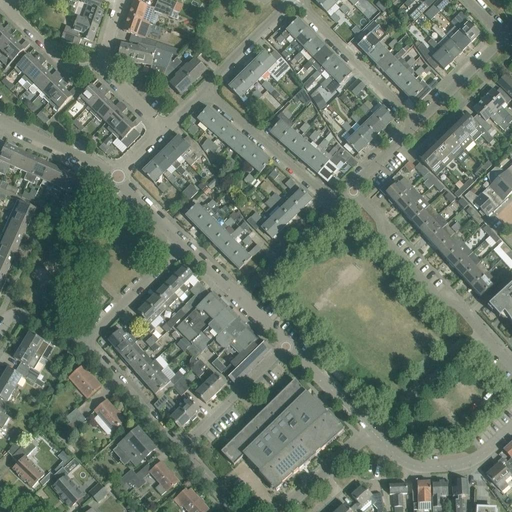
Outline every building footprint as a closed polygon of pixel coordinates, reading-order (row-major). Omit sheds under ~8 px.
[(87,6),(83,19),(99,25),(104,12),(99,10),(102,1),(100,0),(81,0),(81,3),(87,6)] [(158,0),(157,3),(173,11),(176,3),(168,0),(158,0)] [(326,14),(334,7),(336,5),(331,0),(317,0),(316,2),(315,1),(315,2),(326,14)] [(448,3),(444,0),(439,0),(434,6),(439,12),(448,3)] [(152,8),(144,5),(134,2),(129,17),(147,23),(147,22),(148,22),(148,21),(149,21),(149,20),(150,19),(150,18),(150,17),(150,16),(149,16),(152,8)] [(173,11),(157,3),(153,12),(176,20),(179,14),(173,11)] [(424,3),(410,17),(414,21),(428,7),(424,3)] [(349,11),(344,5),(339,9),(345,15),(346,14),(351,20),(354,16),(349,11)] [(434,6),(425,15),(430,20),(439,12),(434,6)] [(451,23),(456,28),(460,32),(459,32),(470,43),(479,35),(480,35),(469,23),(470,22),(461,13),(451,23)] [(340,20),(335,14),(331,18),(336,23),(340,20)] [(92,42),(99,25),(83,19),(78,17),(73,29),(66,26),(63,34),(59,33),(60,32),(58,32),(56,38),(61,40),(78,47),(81,38),(92,42)] [(147,23),(129,17),(124,32),(143,39),(141,44),(151,48),(172,55),(178,56),(182,51),(145,39),(150,24),(147,23)] [(290,35),(295,40),(307,29),(298,20),(299,20),(298,19),(276,41),(280,44),(285,39),(286,40),(290,35)] [(452,32),(456,28),(451,23),(450,22),(446,26),(452,32)] [(0,40),(12,28),(9,24),(3,30),(0,27),(0,40)] [(359,47),(367,56),(379,45),(370,36),(378,28),(373,24),(358,38),(363,42),(358,47),(359,47)] [(437,45),(453,61),(461,52),(450,41),(435,26),(432,29),(442,40),(437,45)] [(356,27),(351,31),(356,36),(360,32),(356,27)] [(0,55),(1,57),(15,42),(10,37),(16,31),(12,28),(0,40),(0,55)] [(299,44),(304,49),(315,38),(307,29),(295,40),(291,44),(290,44),(285,49),(289,53),(294,48),(295,49),(299,44)] [(459,32),(450,41),(461,52),(470,43),(459,32)] [(324,47),(315,38),(304,49),(313,58),(324,47)] [(394,40),(388,46),(392,50),(398,44),(394,40)] [(432,59),(437,64),(444,71),(444,70),(453,61),(437,45),(432,40),(428,43),(438,53),(432,59)] [(30,45),(26,41),(20,47),(15,42),(1,57),(0,57),(0,61),(7,68),(30,45)] [(418,42),(415,44),(427,61),(432,56),(423,44),(421,45),(418,42)] [(203,52),(194,43),(189,48),(198,57),(203,52)] [(162,80),(165,71),(172,55),(151,48),(138,45),(137,48),(121,44),(118,56),(124,57),(124,60),(151,66),(149,76),(162,80)] [(388,54),(379,45),(367,56),(376,65),(388,54)] [(333,56),(324,47),(313,58),(303,68),(296,75),(299,79),(312,67),(317,72),(333,56)] [(388,54),(376,65),(384,74),(401,58),(406,52),(403,49),(398,54),(397,54),(392,59),(388,54)] [(286,63),(284,61),(277,53),(272,58),(264,51),(264,52),(265,52),(256,61),(267,72),(277,82),(290,69),(286,63)] [(300,53),(294,59),(291,63),(293,66),(297,62),(298,63),(304,57),(300,53)] [(22,72),(25,76),(43,58),(39,54),(34,60),(28,55),(14,69),(19,75),(22,72)] [(316,81),(326,71),(331,76),(342,65),(333,56),(317,72),(312,77),(316,81)] [(40,67),(46,61),(43,58),(25,76),(22,79),(25,82),(26,82),(31,87),(46,72),(40,67)] [(177,58),(173,62),(177,67),(181,63),(177,58)] [(406,64),(401,58),(384,74),(393,83),(410,68),(416,62),(412,58),(406,64)] [(206,71),(199,64),(195,60),(188,67),(187,66),(182,71),(193,82),(200,75),(200,76),(206,71)] [(247,70),(258,81),(267,72),(256,61),(247,70)] [(177,67),(173,62),(169,66),(173,71),(177,67)] [(351,74),(342,65),(331,76),(340,86),(352,74),(351,74)] [(424,71),(420,67),(415,73),(418,77),(424,71)] [(429,76),(423,82),(427,86),(437,76),(428,67),(424,71),(429,76)] [(402,92),(414,81),(410,77),(415,72),(410,68),(393,83),(402,92)] [(238,79),(249,90),(258,81),(247,70),(238,79)] [(46,72),(31,87),(29,89),(29,92),(32,94),(35,94),(37,92),(40,95),(42,92),(60,75),(57,71),(51,77),(46,72)] [(185,89),(193,82),(182,71),(176,77),(177,78),(170,85),(180,95),(186,90),(185,89)] [(43,99),(49,103),(63,89),(58,84),(64,78),(60,75),(42,92),(46,96),(43,99)] [(511,83),(504,76),(497,83),(511,97),(511,83)] [(240,99),(247,92),(249,90),(238,79),(229,87),(228,87),(240,99)] [(365,87),(358,80),(348,90),(355,97),(365,87)] [(271,88),(266,81),(262,85),(267,91),(271,88)] [(423,90),(416,83),(414,81),(402,92),(411,101),(411,102),(423,90)] [(85,103),(89,106),(106,88),(103,85),(97,91),(91,86),(77,100),(83,106),(85,103)] [(78,92),(74,88),(68,94),(63,89),(49,103),(54,109),(56,106),(60,110),(78,92)] [(90,112),(95,117),(109,103),(104,98),(110,92),(106,88),(89,106),(92,110),(90,112)] [(303,89),(292,100),(298,104),(300,101),(306,94),(303,89)] [(257,90),(253,94),(259,100),(263,96),(257,90)] [(317,90),(310,97),(316,106),(320,111),(327,106),(317,90)] [(511,100),(509,98),(502,91),(498,95),(493,90),(483,100),(504,121),(508,125),(511,121),(511,118),(501,107),(505,103),(507,105),(511,100)] [(275,91),(271,95),(276,100),(280,97),(275,91)] [(248,99),(244,103),(250,109),(254,105),(248,99)] [(504,121),(483,100),(473,110),(478,115),(473,119),(480,125),(487,133),(491,128),(485,122),(490,118),(498,127),(504,121)] [(114,108),(109,103),(95,117),(100,122),(102,120),(106,123),(123,105),(120,102),(114,108)] [(107,129),(112,134),(126,120),(121,115),(127,108),(123,105),(106,123),(110,127),(107,129)] [(365,125),(376,136),(385,128),(374,116),(363,105),(359,109),(370,120),(365,125)] [(383,107),(374,116),(385,128),(394,119),(394,120),(395,119),(383,107)] [(208,129),(218,118),(207,109),(197,120),(208,129)] [(40,112),(36,116),(45,125),(49,120),(41,112),(40,112)] [(270,125),(274,128),(269,134),(270,134),(280,142),(290,130),(294,125),(281,114),(270,125)] [(351,118),(357,125),(361,121),(355,114),(351,118)] [(480,125),(473,119),(471,121),(466,116),(457,125),(473,142),(474,143),(481,135),(489,144),(493,140),(487,133),(480,125)] [(228,127),(218,118),(208,129),(218,138),(228,127)] [(124,140),(141,122),(137,119),(131,125),(126,120),(112,134),(117,139),(120,137),(124,140)] [(351,128),(346,122),(341,127),(347,133),(351,128)] [(306,123),(300,130),(304,134),(310,127),(306,123)] [(356,134),(367,145),(376,136),(365,125),(356,134)] [(473,142),(457,125),(448,134),(464,151),(473,142)] [(198,130),(192,126),(188,131),(195,136),(198,130)] [(218,138),(229,147),(238,135),(228,127),(218,138)] [(299,138),(290,130),(280,142),(289,150),(299,138)] [(315,131),(309,138),(313,142),(319,135),(316,132),(315,131)] [(315,151),(309,146),(299,158),(308,167),(324,149),(333,138),(331,133),(324,140),(318,146),(315,151)] [(346,143),(351,148),(358,155),(359,154),(358,154),(367,145),(356,134),(346,143)] [(455,159),(464,151),(448,134),(439,143),(454,159),(455,159)] [(249,144),(238,135),(229,147),(239,156),(249,144)] [(197,145),(195,144),(188,137),(183,141),(178,136),(179,137),(170,146),(185,161),(190,167),(191,166),(194,170),(197,167),(194,164),(194,163),(189,158),(194,152),(197,156),(201,152),(197,145)] [(289,150),(299,158),(309,146),(299,138),(289,150)] [(206,153),(213,144),(208,139),(201,146),(206,153)] [(104,143),(100,147),(99,148),(104,153),(109,148),(104,143)] [(430,152),(441,163),(446,158),(450,163),(454,159),(439,143),(430,152)] [(213,144),(206,153),(207,155),(211,151),(214,154),(219,148),(213,144)] [(239,156),(249,165),(259,153),(249,144),(239,156)] [(11,145),(10,147),(5,145),(2,152),(0,156),(0,174),(5,176),(8,169),(17,151),(18,148),(17,148),(11,145)] [(180,166),(185,161),(170,146),(161,155),(172,166),(176,170),(181,176),(182,175),(185,177),(187,175),(185,172),(180,166)] [(328,155),(332,158),(339,152),(335,148),(328,155)] [(325,150),(324,149),(308,167),(318,175),(328,163),(320,156),(325,150)] [(338,171),(334,168),(338,163),(342,167),(350,157),(341,149),(339,152),(332,158),(328,163),(318,175),(327,183),(327,184),(338,171)] [(14,168),(21,171),(28,155),(17,151),(8,169),(13,172),(14,168)] [(441,163),(430,152),(421,161),(436,177),(445,167),(441,163)] [(269,162),(259,153),(249,165),(260,174),(269,162)] [(29,183),(39,160),(28,155),(21,171),(27,174),(24,180),(29,183)] [(161,155),(152,163),(163,175),(172,166),(161,155)] [(234,161),(228,157),(223,162),(229,167),(234,161)] [(50,165),(39,160),(29,183),(33,185),(36,178),(43,181),(50,165)] [(234,161),(229,167),(234,172),(239,166),(234,161)] [(481,168),(485,172),(492,165),(488,162),(481,168)] [(154,184),(163,175),(152,163),(143,172),(142,171),(142,172),(154,184)] [(511,163),(504,172),(495,166),(491,171),(511,193),(511,163)] [(428,173),(420,164),(415,168),(424,178),(428,173)] [(60,170),(50,165),(43,181),(49,183),(47,187),(52,189),(60,170)] [(485,172),(481,168),(475,175),(478,179),(485,172)] [(65,191),(71,175),(60,170),(52,189),(57,191),(59,188),(65,191)] [(491,185),(485,190),(501,207),(508,200),(506,198),(511,193),(491,171),(486,175),(491,185)] [(83,180),(71,175),(65,191),(71,193),(69,197),(74,199),(83,180)] [(167,179),(173,185),(173,184),(175,186),(178,183),(176,181),(171,175),(167,179)] [(250,185),(255,179),(249,175),(244,180),(250,185)] [(438,182),(431,175),(427,179),(434,186),(438,182)] [(211,190),(219,182),(216,178),(208,185),(209,185),(208,186),(211,190)] [(395,204),(413,188),(404,178),(398,184),(386,195),(390,199),(389,199),(389,202),(391,205),(394,205),(395,204)] [(285,184),(290,190),(295,184),(290,179),(285,184)] [(463,186),(467,190),(474,183),(470,179),(463,186)] [(438,182),(434,186),(440,192),(444,188),(438,182)] [(163,193),(167,189),(162,184),(158,188),(163,193)] [(5,190),(11,193),(13,187),(8,185),(5,190)] [(467,190),(463,186),(454,195),(458,198),(467,190)] [(11,193),(16,195),(19,190),(13,187),(11,193)] [(413,188),(395,204),(403,214),(415,203),(421,197),(413,188)] [(301,190),(291,200),(301,211),(311,201),(301,190)] [(493,213),(501,207),(485,190),(478,198),(469,192),(464,197),(472,206),(474,204),(487,217),(492,212),(493,213)] [(455,200),(449,193),(445,197),(451,204),(455,200)] [(270,199),(275,204),(281,199),(276,194),(270,199)] [(27,200),(33,203),(35,197),(30,195),(27,200)] [(35,197),(33,203),(38,205),(41,200),(35,197)] [(421,197),(415,203),(403,214),(412,223),(430,206),(421,197)] [(275,204),(270,199),(265,204),(270,209),(275,204)] [(462,199),(458,203),(464,209),(468,206),(462,199)] [(186,216),(195,225),(216,205),(216,204),(212,200),(207,206),(206,205),(201,209),(197,205),(185,217),(186,216)] [(292,220),(301,211),(291,200),(281,210),(292,220)] [(17,201),(12,212),(31,221),(36,210),(17,201)] [(49,210),(55,213),(57,207),(52,205),(49,210)] [(217,206),(216,205),(195,225),(204,234),(215,223),(225,213),(221,209),(216,214),(213,211),(217,206)] [(438,215),(430,206),(412,223),(420,232),(439,215),(438,215)] [(55,213),(60,215),(63,210),(57,207),(55,213)] [(472,218),(473,218),(477,215),(470,208),(466,212),(472,218)] [(282,230),(292,220),(281,210),(271,219),(282,230)] [(26,232),(31,221),(12,212),(7,223),(26,232)] [(256,213),(251,218),(256,223),(261,218),(256,213)] [(439,215),(420,232),(429,241),(446,225),(448,224),(439,215)] [(483,222),(477,215),(473,218),(479,225),(483,222)] [(220,228),(215,223),(204,234),(213,243),(224,232),(234,222),(230,218),(220,228)] [(261,229),(265,232),(272,239),(282,230),(271,219),(261,229)] [(26,232),(7,223),(2,234),(21,243),(26,232)] [(446,225),(429,241),(437,251),(455,234),(446,225)] [(489,237),(493,233),(487,226),(483,230),(489,237)] [(239,227),(229,237),(224,232),(213,243),(221,252),(233,241),(243,231),(239,227)] [(489,237),(498,246),(502,243),(493,233),(489,237)] [(0,246),(16,254),(21,243),(2,234),(0,239),(0,246)] [(455,234),(437,251),(446,260),(464,244),(455,234)] [(252,240),(248,236),(242,242),(246,246),(252,240)] [(257,245),(251,251),(255,255),(261,249),(260,248),(264,244),(256,236),(252,240),(257,245)] [(233,241),(221,252),(230,261),(241,250),(233,241)] [(498,246),(506,256),(510,252),(502,243),(498,246)] [(464,244),(446,260),(454,269),(472,253),(464,244)] [(0,246),(0,259),(11,265),(16,254),(0,246)] [(241,250),(230,261),(239,270),(238,270),(239,271),(251,259),(241,250)] [(472,253),(454,269),(463,279),(475,268),(470,263),(476,257),(472,253)] [(0,273),(6,276),(11,265),(0,259),(0,273)] [(479,263),(475,268),(463,279),(471,288),(488,272),(479,263)] [(200,300),(201,300),(208,292),(199,283),(184,267),(174,276),(183,285),(188,281),(195,288),(191,291),(200,300)] [(480,297),(487,291),(492,286),(487,281),(491,277),(488,273),(488,272),(471,288),(480,297)] [(188,290),(183,285),(174,276),(165,285),(174,294),(180,289),(184,294),(188,290)] [(511,283),(502,292),(503,293),(487,307),(492,313),(493,311),(499,318),(504,313),(508,320),(510,322),(511,325),(511,326),(511,283)] [(165,285),(156,294),(168,307),(169,307),(178,298),(174,294),(165,285)] [(177,328),(191,343),(226,308),(212,293),(194,311),(195,311),(189,317),(193,321),(188,325),(184,321),(177,328)] [(159,316),(168,307),(156,294),(147,303),(159,316)] [(190,301),(185,306),(190,310),(194,306),(190,301)] [(159,316),(147,303),(137,312),(141,317),(137,321),(150,334),(155,329),(150,325),(159,316)] [(181,310),(185,315),(190,310),(185,306),(181,310)] [(237,319),(226,308),(191,343),(193,345),(201,354),(208,347),(237,319)] [(171,329),(176,324),(171,319),(167,324),(171,329)] [(223,353),(226,350),(247,329),(237,319),(208,347),(218,358),(221,355),(223,353)] [(262,344),(247,329),(226,350),(236,360),(231,364),(224,371),(222,369),(223,367),(220,364),(225,359),(221,355),(218,358),(211,364),(222,374),(223,373),(235,385),(271,349),(264,343),(262,344)] [(120,331),(119,332),(108,340),(113,345),(112,346),(121,356),(135,344),(137,343),(128,332),(124,336),(120,331)] [(29,333),(21,346),(41,358),(44,354),(51,342),(42,337),(40,340),(29,333)] [(156,342),(152,337),(146,342),(150,348),(156,342)] [(191,346),(184,338),(177,345),(184,352),(191,346)] [(156,342),(150,348),(154,352),(159,347),(158,347),(162,343),(159,340),(156,342)] [(143,353),(135,344),(121,356),(126,362),(124,363),(127,366),(129,365),(129,366),(143,353)] [(195,359),(201,354),(193,345),(187,350),(195,359)] [(18,368),(37,379),(40,374),(34,370),(41,358),(21,346),(14,359),(21,363),(18,368)] [(144,353),(143,353),(129,366),(138,375),(153,362),(144,353)] [(155,360),(153,362),(138,375),(146,385),(161,372),(164,370),(155,360)] [(201,370),(206,366),(200,360),(191,369),(199,378),(204,373),(201,370)] [(511,378),(511,374),(503,364),(496,370),(508,382),(511,378)] [(88,398),(93,394),(100,387),(83,367),(70,378),(88,398)] [(33,385),(37,379),(18,368),(15,373),(8,369),(0,382),(17,391),(19,386),(17,385),(22,378),(33,385)] [(161,372),(146,385),(155,395),(170,382),(161,372)] [(179,372),(171,380),(175,384),(178,382),(184,376),(179,372)] [(225,386),(219,378),(215,375),(205,384),(216,395),(225,386)] [(187,391),(193,385),(184,376),(178,382),(187,391)] [(17,391),(0,382),(0,381),(0,405),(8,410),(11,405),(7,403),(11,395),(16,399),(20,393),(17,391)] [(275,399),(264,410),(264,411),(252,423),(252,422),(241,433),(244,436),(236,444),(232,441),(221,452),(234,466),(245,455),(248,459),(247,460),(248,461),(249,459),(256,467),(255,468),(256,469),(257,467),(261,471),(259,473),(271,487),(272,486),(275,491),(283,484),(280,481),(289,473),(292,476),(305,465),(302,461),(311,453),(314,457),(327,445),(324,442),(333,434),(336,437),(343,431),(339,426),(340,426),(328,412),(322,416),(319,413),(322,409),(321,409),(323,407),(314,397),(312,399),(311,399),(312,398),(311,398),(307,401),(304,397),(307,394),(294,381),(284,391),(287,394),(279,402),(275,399)] [(178,382),(175,384),(172,388),(181,397),(187,391),(178,382)] [(216,395),(205,384),(195,394),(206,405),(216,395)] [(180,430),(190,420),(176,406),(165,394),(154,406),(159,412),(165,406),(174,415),(170,419),(180,430)] [(185,397),(176,406),(190,420),(192,422),(193,422),(197,417),(195,415),(200,411),(189,400),(188,400),(185,397)] [(112,432),(117,427),(125,421),(107,401),(94,412),(112,432)] [(8,410),(0,405),(0,429),(1,430),(9,418),(5,416),(8,410)] [(66,418),(71,423),(80,415),(76,410),(66,418)] [(78,431),(76,427),(85,420),(80,415),(71,423),(67,427),(74,435),(78,431)] [(131,462),(138,455),(143,460),(155,449),(137,429),(125,440),(118,447),(131,462)] [(25,445),(16,440),(9,451),(8,453),(19,463),(13,469),(19,475),(18,476),(25,483),(26,482),(32,488),(44,476),(26,458),(36,448),(29,441),(25,445)] [(511,442),(503,451),(511,459),(506,463),(511,469),(511,442)] [(511,469),(506,463),(502,458),(497,463),(498,465),(487,475),(493,483),(502,492),(509,486),(504,481),(510,476),(511,478),(511,469)] [(166,492),(178,482),(162,462),(150,473),(160,485),(155,489),(161,496),(166,492)] [(52,488),(61,497),(65,502),(71,508),(83,497),(66,477),(68,475),(63,469),(63,468),(53,477),(54,477),(59,482),(52,488)] [(114,483),(120,489),(136,475),(132,471),(122,479),(120,477),(114,483)] [(54,476),(50,473),(40,483),(43,486),(54,476)] [(143,478),(140,480),(136,475),(120,489),(124,494),(134,486),(138,489),(146,482),(143,478)] [(452,488),(453,501),(452,501),(452,511),(464,511),(464,501),(461,501),(461,497),(468,496),(468,490),(467,480),(454,481),(454,488),(452,488)] [(448,496),(447,491),(447,481),(432,482),(432,492),(433,494),(433,507),(433,511),(441,511),(442,507),(441,497),(448,496)] [(430,511),(431,511),(430,496),(431,496),(430,482),(417,483),(417,494),(412,494),(413,511),(430,511)] [(389,484),(390,494),(390,495),(393,495),(394,511),(402,511),(402,495),(407,494),(406,483),(389,484)] [(103,489),(99,485),(90,493),(94,498),(103,489)] [(377,511),(384,511),(381,494),(371,496),(363,487),(357,491),(355,491),(352,493),(352,496),(360,506),(366,501),(371,506),(373,505),(377,510),(377,511)] [(103,489),(94,498),(98,503),(108,494),(103,489)] [(185,491),(177,498),(174,501),(181,508),(183,506),(187,511),(206,511),(209,510),(191,490),(187,494),(185,491)]
